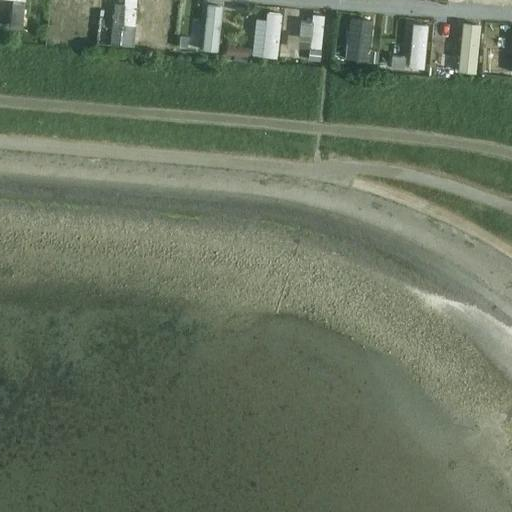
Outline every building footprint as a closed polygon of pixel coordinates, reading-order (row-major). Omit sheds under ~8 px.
[(38,27),(39,0),(24,0),(23,27),(38,27)] [(86,0),(86,8),(80,7),(79,20),(101,21),(102,5),(112,6),(112,0),(86,0)] [(131,0),(130,38),(149,39),(150,0),(131,0)] [(187,47),(185,0),(173,0),(174,23),(162,23),(163,47),(187,47)] [(197,29),(221,31),(223,0),(211,0),(210,13),(198,12),(197,29)] [(237,13),(235,0),(230,0),(224,1),(225,15),(237,13)] [(294,53),(296,9),(269,8),(268,53),(294,53)] [(405,64),(441,66),(444,17),(426,16),(425,50),(405,49),(405,64)] [(476,18),(474,62),(488,63),(489,18),(476,18)] [(390,22),(363,21),(362,55),(389,56),(390,22)] [(302,27),(299,43),(313,45),(316,29),(302,27)] [(241,50),(265,51),(265,40),(241,40),(241,50)] [(499,65),(508,65),(507,46),(499,46),(499,65)]
